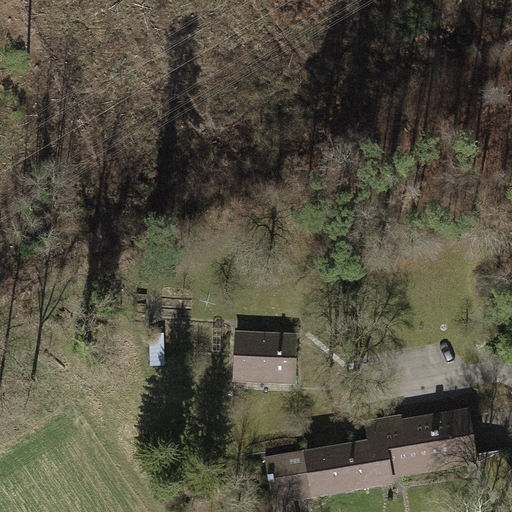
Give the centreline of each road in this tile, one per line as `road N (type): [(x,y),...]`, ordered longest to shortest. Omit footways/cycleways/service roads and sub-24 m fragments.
road 1 (track): [(0,362),(145,235)]
road 2 (track): [(378,384),(511,363)]
